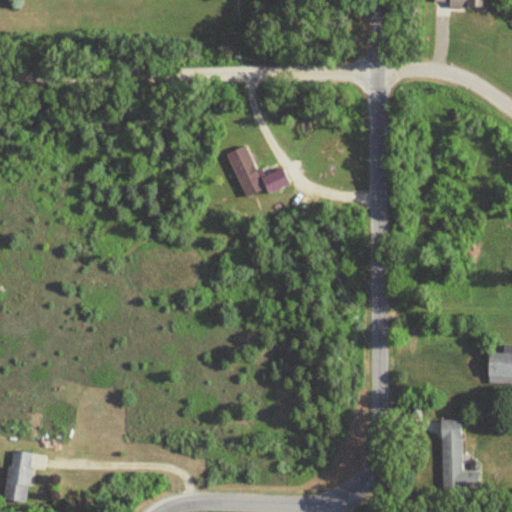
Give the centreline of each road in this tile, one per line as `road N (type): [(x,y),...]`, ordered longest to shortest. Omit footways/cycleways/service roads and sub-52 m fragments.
road 1 (residential): [(157,511),(190,502),(332,502),(369,480),(376,0)]
road 2 (residential): [(377,71),(0,77)]
road 3 (residential): [(377,71),(453,72),(511,105)]
